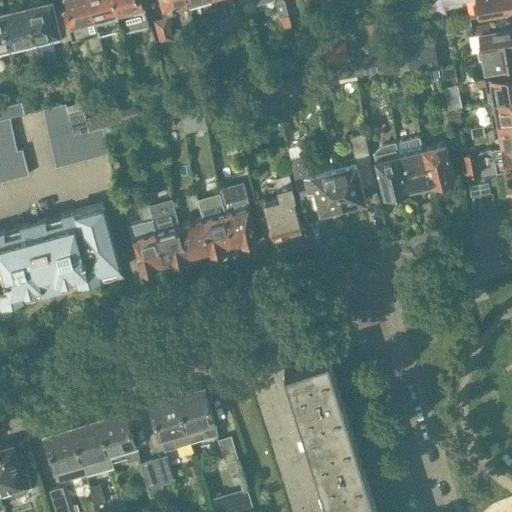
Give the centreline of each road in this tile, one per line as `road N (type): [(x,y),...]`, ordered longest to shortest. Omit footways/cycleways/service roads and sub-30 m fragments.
road 1 (residential): [(0,386),(359,286)]
road 2 (residential): [(431,511),(359,286)]
road 3 (residential): [(359,286),(511,242)]
